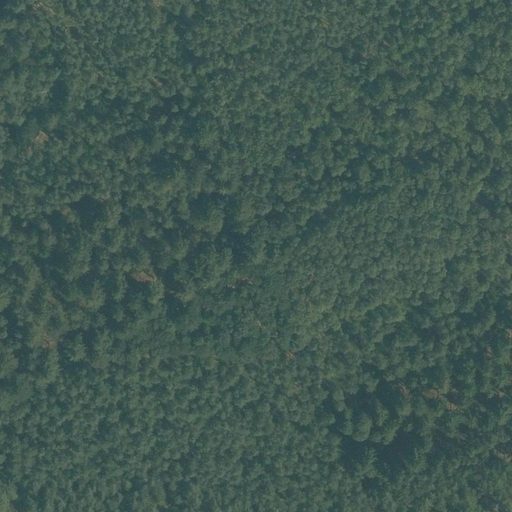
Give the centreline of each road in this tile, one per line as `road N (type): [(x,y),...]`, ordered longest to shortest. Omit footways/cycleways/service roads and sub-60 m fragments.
road 1 (track): [(0,229),(80,195),(176,195),(251,168),(411,31),(469,0)]
road 2 (track): [(171,0),(251,168)]
